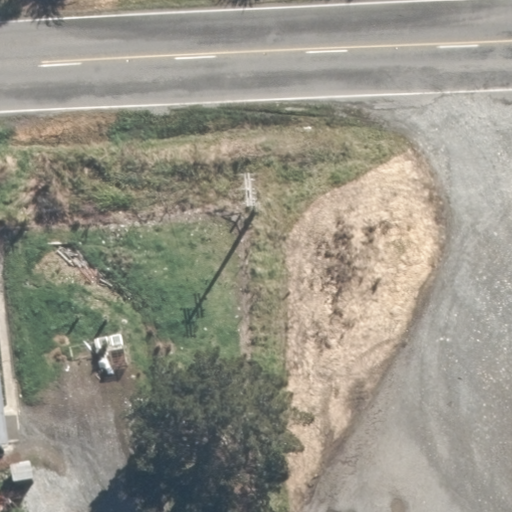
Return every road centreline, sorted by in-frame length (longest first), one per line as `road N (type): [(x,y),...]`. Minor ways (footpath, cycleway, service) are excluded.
road 1 (primary): [(511,43),(0,65)]
road 2 (residential): [(427,511),(511,273)]
